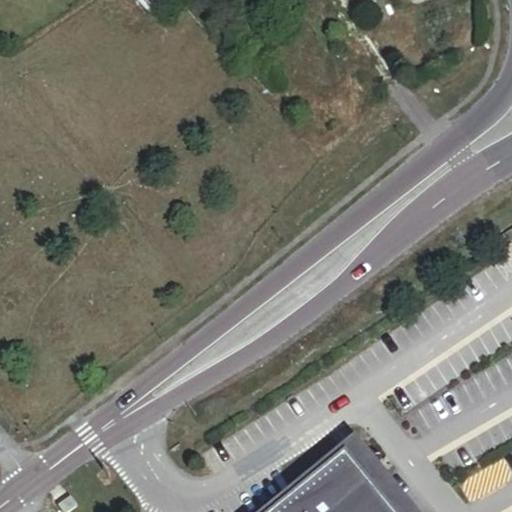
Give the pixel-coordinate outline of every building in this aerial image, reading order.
[(139,0),(155,17),(173,0),(139,0)] [(492,248),(509,238),(505,234),(490,245),(492,248)] [(498,254),(511,243),(511,241),(509,238),(492,248),(498,254)] [(414,511),(359,443),(354,447),(348,452),(392,506),(396,511),(414,511)] [(396,511),(392,506),(348,452),(274,511),(396,511)] [(55,511),(70,511),(74,510),(66,499),(53,507),(55,511)]
